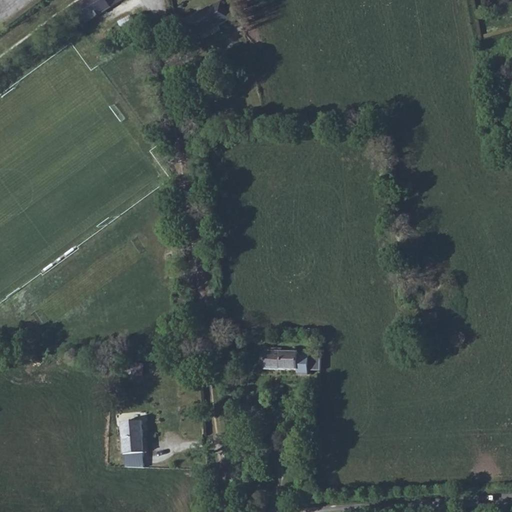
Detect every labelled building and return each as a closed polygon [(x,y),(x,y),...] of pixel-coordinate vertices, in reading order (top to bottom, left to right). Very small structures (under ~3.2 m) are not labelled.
[(87,0),(75,7),(85,23),(123,0),(87,0)] [(184,23),(192,38),(201,34),(218,25),(231,19),(222,2),(207,9),(208,11),(184,23)] [(130,16),(118,22),(122,29),(134,23),(130,16)] [(218,25),(201,34),(204,40),(222,31),(218,25)] [(191,282),(178,282),(179,292),(192,291),(191,282)] [(265,335),(266,353),(299,352),(299,356),(311,356),(311,352),(323,352),(322,337),(299,338),(299,335),(276,335),(276,332),(266,332),(266,335),(265,335)] [(239,366),(227,365),(229,380),(240,380),(239,366)] [(147,410),(128,412),(132,445),(152,443),(147,410)]
